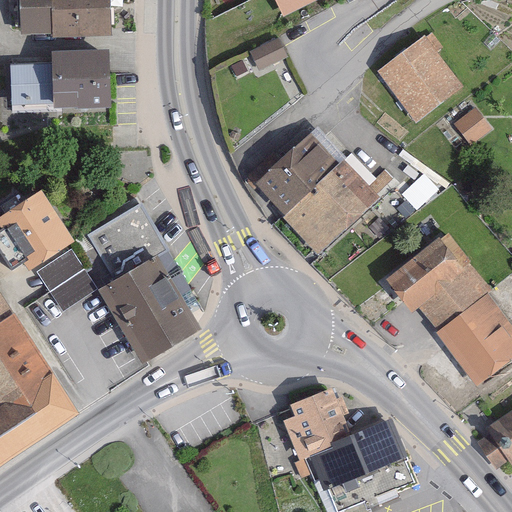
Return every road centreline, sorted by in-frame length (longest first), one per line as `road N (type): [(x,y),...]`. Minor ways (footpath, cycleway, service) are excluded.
road 1 (secondary): [(167,0),(172,106),(239,300)]
road 2 (secondary): [(277,286),(246,235),(193,100),(190,0)]
road 3 (tertiary): [(235,348),(158,387),(0,492)]
road 4 (residential): [(436,0),(265,143)]
road 5 (secondary): [(505,511),(382,380)]
